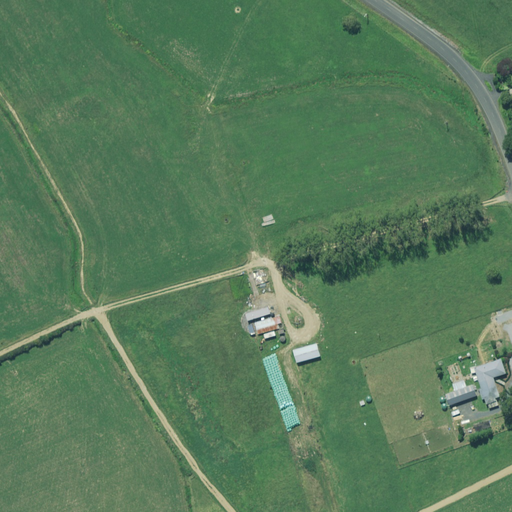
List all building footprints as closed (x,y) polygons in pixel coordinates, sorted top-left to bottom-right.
[(265,284),(261,270),(253,272),(257,286),(265,284)] [(277,329),(274,318),(256,323),(259,335),(277,329)] [(321,357),(318,344),(294,351),(298,363),(321,357)] [(507,374),(502,360),(475,368),(482,389),(480,390),(483,400),(486,399),(489,409),(499,406),(496,398),(500,397),(494,378),(507,374)] [(477,396),(473,385),(447,395),(451,406),(477,396)]
